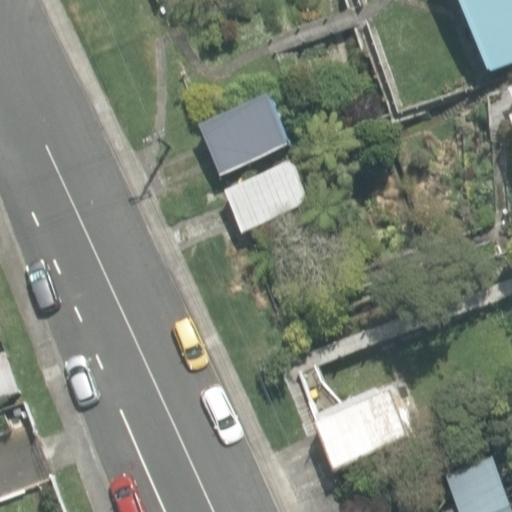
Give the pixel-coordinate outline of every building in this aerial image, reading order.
[(511,0),(463,0),(492,74),(511,66),(511,0)] [(204,130),(222,175),(295,147),(277,102),(204,130)] [(231,194),(247,238),(317,211),(301,167),(231,194)] [(0,356),(0,401),(24,390),(7,353),(0,356)] [(318,417),(337,474),(421,445),(406,400),(389,406),(388,402),(385,394),(318,417)] [(511,511),(511,492),(499,460),(451,479),(464,511),(511,511)]
